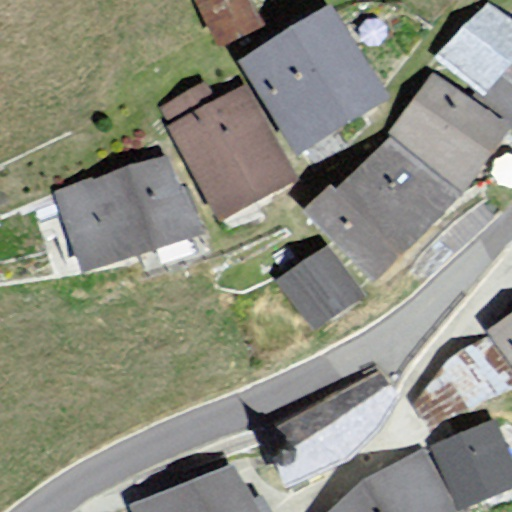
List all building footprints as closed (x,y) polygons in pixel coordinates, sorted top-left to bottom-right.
[(196,0),(219,41),(263,18),(252,0),(196,0)] [(326,0),(239,56),(297,146),(386,85),(330,0),(326,0)] [(486,0),(433,56),(484,89),(511,55),(511,17),(488,0),(486,0)] [(511,61),(476,98),(511,125),(511,61)] [(391,133),(464,185),(506,123),(431,71),(391,133)] [(167,123),(221,214),(293,172),(239,83),(211,99),(203,84),(163,107),(171,121),(167,123)] [(303,207),(371,274),(456,189),(389,136),(335,181),(330,175),(303,207)] [(55,190),(83,266),(202,226),(183,183),(179,183),(169,153),(55,190)] [(274,278),(312,326),(363,291),(322,244),(274,278)] [(511,310),(488,327),(511,358),(511,310)] [(448,355),(413,403),(428,426),(468,405),(511,387),(511,363),(489,335),(448,355)] [(379,366),(266,430),(283,482),(349,454),(379,423),(399,393),(379,366)] [(429,444),(455,508),(511,486),(511,455),(494,417),(429,444)] [(324,511),(457,511),(455,508),(422,446),(364,475),(324,511)] [(128,503),(132,511),(264,511),(235,459),(191,474),(128,503)]
